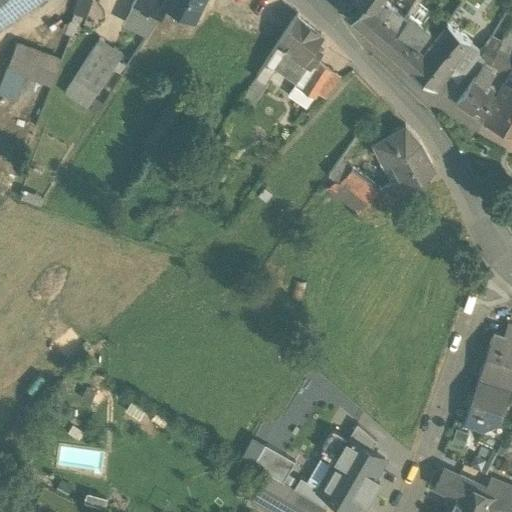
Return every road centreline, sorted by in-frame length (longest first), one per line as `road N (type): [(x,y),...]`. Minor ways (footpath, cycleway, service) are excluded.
road 1 (residential): [(511,268),(418,114),(310,0)]
road 2 (unclassified): [(511,268),(473,313),(405,511)]
